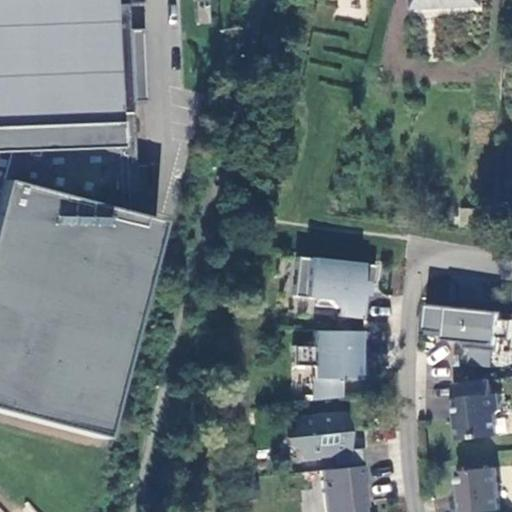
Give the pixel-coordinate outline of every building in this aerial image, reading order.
[(0,0),(0,414),(97,440),(154,222),(133,217),(134,216),(126,4),(109,5),(109,0),(0,0)] [(207,24),(206,3),(194,3),(195,25),(207,24)] [(494,211),(461,210),(460,230),(493,231),(494,211)] [(336,317),(361,320),(364,291),(360,291),(361,285),(372,286),(374,266),(295,257),(291,297),(313,300),(312,307),(337,309),(336,317)] [(460,341),(466,348),(498,351),(499,338),(511,339),(511,325),(511,320),(501,319),(502,312),(430,304),(427,334),(447,336),(447,339),(460,341)] [(312,367),(312,401),(338,398),(338,380),(366,380),(366,362),(356,362),(356,351),(361,351),(361,332),(312,332),(312,346),(291,346),(291,366),(312,367)] [(491,379),(455,383),(460,423),(457,423),(459,440),(499,436),(497,416),(501,410),(500,394),(492,394),(491,379)] [(332,469),(364,466),(362,448),(348,450),(344,413),(296,418),(287,439),(300,457),(330,453),(332,469)] [(364,466),(332,469),(319,471),(323,511),(363,511),(360,485),(366,484),(364,466)] [(500,511),(496,467),(459,471),(462,496),(459,496),(461,511),(500,511)]
